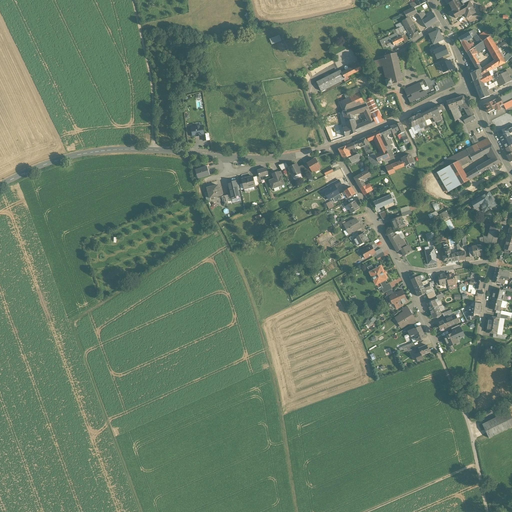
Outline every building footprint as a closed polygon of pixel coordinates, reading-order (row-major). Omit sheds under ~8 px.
[(461,2),(459,3),(456,0),(455,0),(449,4),(453,12),(452,13),(455,19),(464,14),(466,18),(475,13),(467,0),(465,0),(461,3),(461,2)] [(412,9),(404,13),(405,15),(401,18),(403,21),(408,19),(407,18),(417,13),(414,8),(412,9)] [(426,19),(422,21),(427,29),(437,21),(433,14),(426,19)] [(413,25),(409,18),(408,19),(403,21),(402,22),(405,26),(406,29),(413,25)] [(413,25),(406,29),(405,26),(400,28),(402,33),(403,33),(407,31),(408,33),(412,39),(418,35),(413,25)] [(402,33),(400,28),(395,30),(397,34),(379,41),(381,45),(384,44),(391,41),(392,41),(401,36),(403,41),(404,43),(408,41),(404,35),(403,33),(402,33)] [(442,40),(438,31),(429,35),(433,44),(438,42),(442,40)] [(474,31),(468,33),(471,39),(477,35),(474,31)] [(468,33),(458,39),(462,45),(465,43),(465,42),(466,42),(471,39),(468,33)] [(401,36),(392,41),(393,44),(394,46),(403,41),(401,36)] [(502,59),(490,37),(483,41),(486,47),(495,61),(498,67),(505,63),(502,59)] [(475,47),(467,53),(477,71),(478,71),(479,72),(481,71),(479,65),(480,64),(475,58),(476,57),(475,55),(486,47),(483,41),(475,47)] [(505,41),(497,46),(500,51),(508,45),(505,41)] [(465,43),(462,45),(467,53),(475,47),(473,44),(471,43),(468,45),(468,44),(466,42),(465,42),(465,43)] [(439,49),(433,51),(437,59),(448,54),(444,46),(439,49)] [(511,54),(510,52),(502,59),(505,63),(511,56),(511,54)] [(397,53),(383,57),(384,57),(385,59),(373,62),(374,62),(375,68),(374,68),(374,69),(382,67),(383,70),(382,70),(383,70),(384,74),(383,74),(384,74),(385,77),(384,78),(385,78),(386,81),(385,82),(386,82),(387,85),(386,85),(386,87),(387,87),(388,87),(387,86),(391,86),(392,86),(391,85),(403,82),(402,82),(401,78),(403,78),(402,73),(400,74),(400,70),(399,66),(400,66),(399,66),(398,62),(399,62),(398,62),(397,58),(398,58),(397,58),(396,54),(397,54),(397,53)] [(445,63),(440,65),(443,73),(453,68),(450,61),(445,63)] [(481,71),(479,72),(478,71),(477,71),(471,74),(473,82),(482,78),(481,77),(488,72),(489,72),(492,70),(496,68),(498,67),(495,61),(481,71)] [(358,65),(342,74),(344,79),(343,79),(345,83),(350,80),(348,76),(361,70),(358,65)] [(339,72),(317,83),(321,91),(343,80),(339,72)] [(489,72),(482,77),(483,78),(482,78),(484,84),(492,80),(491,77),(489,72)] [(494,75),(491,77),(492,80),(493,84),(508,76),(507,72),(499,75),(498,73),(494,75)] [(493,84),(487,87),(488,90),(498,85),(499,87),(504,85),(505,87),(508,85),(507,83),(511,81),(508,76),(493,84)] [(482,78),(473,82),(475,87),(480,86),(484,85),(484,84),(482,78)] [(422,90),(419,83),(404,90),(407,97),(408,96),(409,98),(408,99),(410,103),(415,101),(416,102),(420,100),(420,99),(427,95),(425,91),(422,92),(421,90),(422,90)] [(485,88),(477,91),(480,100),(489,97),(487,91),(488,90),(487,87),(485,88)] [(365,101),(358,88),(351,91),(354,95),(352,97),(341,103),(345,111),(348,117),(352,116),(353,118),(354,117),(354,116),(364,112),(369,123),(359,127),(361,131),(376,125),(374,121),(373,121),(369,111),(365,101)] [(505,95),(484,106),(487,113),(496,109),(496,111),(498,111),(499,110),(500,109),(499,108),(503,106),(505,110),(511,106),(511,98),(508,101),(505,95)] [(472,113),(463,96),(455,99),(457,106),(459,110),(463,108),(464,110),(465,111),(467,115),(472,113)] [(383,121),(372,98),(370,99),(365,101),(369,111),(373,121),(374,121),(376,125),(383,121)] [(455,99),(447,102),(450,110),(453,108),(457,106),(455,99)] [(470,138),(463,125),(465,124),(461,118),(459,112),(464,110),(463,108),(459,110),(457,106),(453,108),(457,116),(458,116),(459,119),(454,121),(458,120),(466,140),(469,139),(470,138)] [(436,107),(429,110),(432,118),(439,115),(438,111),(436,107)] [(453,108),(450,110),(454,121),(459,119),(458,116),(457,116),(453,108)] [(429,110),(421,113),(425,121),(430,119),(432,118),(429,110)] [(352,116),(348,117),(345,111),(343,112),(347,128),(343,129),(345,137),(350,136),(361,131),(359,127),(356,128),(353,118),(352,116)] [(421,113),(414,117),(418,125),(421,123),(425,122),(425,121),(421,113)] [(467,115),(461,118),(465,124),(475,119),(472,113),(467,115)] [(414,117),(407,120),(411,128),(418,125),(414,117)] [(400,123),(390,127),(392,133),(392,134),(396,132),(397,136),(401,134),(403,138),(407,137),(400,123)] [(418,125),(411,128),(414,135),(418,133),(419,135),(422,133),(420,130),(418,125)] [(202,126),(196,127),(195,126),(191,126),(192,133),(192,132),(193,137),(202,135),(204,135),(203,130),(202,126)] [(386,129),(379,132),(380,137),(381,136),(385,147),(384,147),(386,151),(390,149),(391,149),(389,144),(392,143),(389,139),(388,140),(386,136),(392,133),(390,127),(386,129)] [(511,127),(509,129),(508,128),(497,133),(505,149),(511,145),(511,141),(511,140),(508,133),(510,132),(511,133),(511,132),(511,127)] [(379,132),(372,135),(377,147),(378,146),(383,144),(380,137),(379,132)] [(470,138),(469,139),(473,147),(478,144),(474,136),(470,138)] [(403,139),(396,141),(398,146),(409,142),(407,137),(403,138),(403,139)] [(366,138),(357,142),(359,146),(360,146),(360,148),(361,148),(366,146),(368,144),(366,138)] [(473,147),(445,161),(440,165),(443,170),(437,173),(448,192),(460,186),(465,183),(469,181),(466,176),(461,167),(490,151),(494,159),(498,157),(491,144),(488,139),(478,144),(473,147)] [(353,143),(338,150),(343,159),(350,156),(347,151),(352,149),(355,156),(348,159),(351,164),(358,161),(357,160),(360,158),(358,154),(355,148),(353,143)] [(378,163),(374,153),(373,153),(373,152),(372,152),(368,144),(366,146),(367,150),(365,151),(370,161),(367,163),(370,169),(379,165),(378,163)] [(383,144),(378,146),(381,153),(377,155),(376,151),(373,152),(373,153),(374,153),(378,163),(382,161),(389,158),(386,151),(384,147),(383,144)] [(410,155),(401,159),(403,162),(400,163),(402,168),(413,163),(410,155)] [(494,159),(466,176),(469,181),(489,169),(491,173),(498,169),(495,165),(501,162),(498,157),(494,159)] [(315,159),(307,164),(312,172),(314,171),(318,168),(320,167),(315,159)] [(400,163),(386,168),(389,176),(395,173),(394,171),(402,168),(400,163)] [(296,165),(288,168),(292,177),(293,177),(294,178),(296,177),(296,176),(297,175),(300,174),(300,173),(298,168),(296,165)] [(304,165),(298,168),(300,173),(300,174),(301,176),(309,172),(304,165)] [(207,167),(195,171),(198,179),(210,175),(207,167)] [(331,168),(323,171),(326,176),(333,173),(331,168)] [(264,169),(258,171),(259,177),(260,177),(266,175),(264,169)] [(367,171),(365,172),(359,176),(362,181),(370,176),(367,171)] [(278,172),(272,175),(274,180),(269,181),(272,189),(284,184),(282,178),(281,177),(280,177),(278,172)] [(253,176),(242,179),(244,189),(245,189),(245,192),(255,190),(254,187),(256,186),(253,178),(253,176)] [(362,181),(359,176),(354,179),(360,189),(365,186),(363,184),(362,181)] [(329,185),(327,186),(329,189),(334,186),(339,183),(338,180),(334,182),(329,185)] [(236,184),(236,182),(228,183),(231,194),(232,200),(235,200),(236,202),(240,200),(238,189),(239,189),(238,184),(236,184)] [(369,184),(365,186),(360,189),(364,195),(372,191),(369,184)] [(218,186),(207,189),(208,192),(210,199),(221,196),(222,194),(221,189),(219,190),(218,186)] [(339,195),(334,186),(329,189),(324,192),(326,194),(325,196),(326,197),(328,198),(330,200),(332,199),(339,195)] [(351,187),(344,192),(348,198),(355,194),(351,187)] [(489,193),(470,203),(471,204),(474,209),(480,205),(484,212),(496,205),(489,193)] [(232,200),(231,194),(225,196),(226,202),(227,204),(230,204),(231,206),(233,205),(232,202),(232,200)] [(390,195),(373,202),(377,210),(394,203),(390,195)] [(468,199),(459,204),(462,209),(471,204),(470,203),(468,199)] [(348,205),(347,206),(352,214),(359,209),(355,201),(348,205)] [(437,215),(436,211),(439,209),(436,202),(431,204),(435,212),(430,214),(432,217),(437,215)] [(438,214),(442,221),(445,219),(444,217),(450,214),(447,209),(438,214)] [(386,211),(379,214),(383,221),(389,218),(386,211)] [(401,217),(391,221),(394,231),(405,227),(401,217)] [(356,219),(351,222),(350,221),(346,224),(344,225),(349,235),(361,228),(356,219)] [(500,230),(492,228),(489,238),(483,236),(483,238),(484,244),(495,247),(500,230)] [(359,236),(353,239),(353,240),(357,247),(368,240),(364,233),(359,236)] [(400,241),(398,238),(397,235),(395,236),(393,233),(387,236),(395,250),(397,252),(401,250),(406,247),(402,240),(400,241)] [(457,253),(450,254),(450,253),(449,244),(443,245),(445,257),(442,258),(443,262),(446,261),(446,263),(459,261),(457,253)] [(365,250),(361,252),(365,259),(374,254),(375,253),(375,252),(371,246),(365,250)] [(480,246),(468,248),(470,258),(482,256),(480,246)] [(406,247),(401,250),(404,256),(412,252),(410,249),(408,250),(406,247)] [(433,249),(425,251),(428,265),(436,263),(433,249)] [(464,252),(457,253),(459,261),(466,260),(464,252)] [(385,272),(381,265),(373,269),(371,266),(367,268),(372,277),(371,277),(371,278),(371,279),(372,280),(372,281),(373,281),(374,281),(376,285),(380,283),(382,287),(378,289),(379,291),(382,290),(385,288),(384,287),(386,285),(384,281),(388,279),(386,274),(385,274),(384,272),(385,272)] [(509,272),(496,269),(494,275),(504,277),(508,278),(509,272)] [(445,274),(438,276),(438,278),(440,286),(447,284),(446,276),(445,274)] [(453,274),(446,276),(447,284),(448,286),(455,284),(455,283),(453,277),(453,274)] [(504,277),(494,275),(493,281),(495,282),(495,283),(497,284),(497,282),(499,283),(504,284),(505,281),(507,281),(508,278),(504,277)] [(419,277),(410,280),(413,286),(421,283),(419,277)] [(421,283),(413,286),(416,293),(424,289),(427,288),(430,286),(429,284),(423,287),(421,283)] [(386,285),(384,287),(385,288),(387,292),(391,290),(392,289),(390,284),(386,285)] [(424,289),(416,293),(418,297),(426,293),(425,291),(424,289)] [(503,291),(494,289),(492,299),(502,301),(503,301),(505,292),(503,291)] [(387,300),(388,300),(393,293),(391,290),(387,292),(386,292),(387,295),(385,299),(387,300)] [(393,293),(388,300),(389,303),(388,304),(390,308),(392,308),(393,309),(395,308),(396,310),(400,308),(407,302),(402,291),(396,293),(395,291),(393,293)] [(502,301),(492,299),(490,309),(500,311),(502,301)] [(435,301),(427,304),(430,311),(438,308),(435,301)] [(477,304),(471,307),(470,310),(469,309),(468,314),(469,315),(474,316),(473,315),(474,313),(476,314),(476,312),(479,313),(481,305),(477,304)] [(438,308),(430,311),(433,319),(441,315),(440,312),(444,310),(442,306),(439,307),(438,308)] [(414,320),(408,310),(404,313),(399,315),(400,316),(396,318),(402,327),(409,323),(414,320)] [(454,316),(448,319),(437,323),(440,329),(445,327),(445,328),(458,323),(455,316),(454,316)] [(363,324),(368,329),(376,320),(372,317),(369,321),(367,319),(363,324)] [(497,318),(489,317),(488,322),(489,322),(488,325),(499,327),(500,318),(497,318)] [(499,327),(488,325),(488,327),(487,327),(487,332),(494,334),(497,334),(499,327)] [(420,327),(413,329),(408,331),(408,332),(411,337),(414,335),(417,342),(425,338),(420,327)] [(453,332),(449,334),(449,335),(444,338),(446,342),(445,342),(447,346),(450,345),(451,346),(455,344),(454,340),(463,336),(460,329),(453,332)] [(426,346),(418,349),(420,353),(414,355),(417,362),(423,360),(422,356),(430,353),(426,346)] [(511,417),(509,411),(482,424),(488,437),(511,425),(511,417)]
